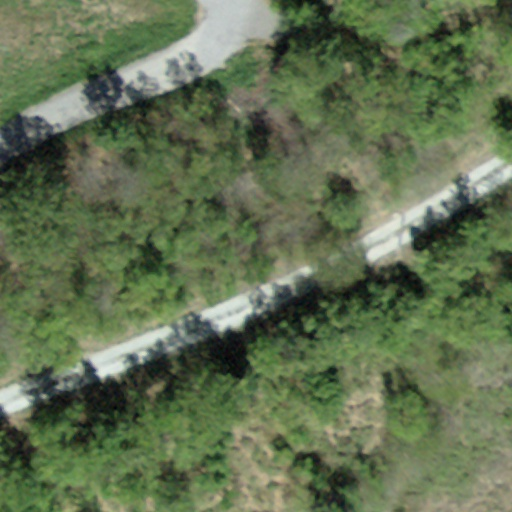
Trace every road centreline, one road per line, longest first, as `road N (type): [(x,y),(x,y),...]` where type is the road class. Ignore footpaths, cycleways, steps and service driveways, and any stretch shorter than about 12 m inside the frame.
road 1 (track): [(0,407),(378,246),(511,162)]
road 2 (unclassified): [(0,147),(94,94),(198,56),(233,21),(232,0)]
